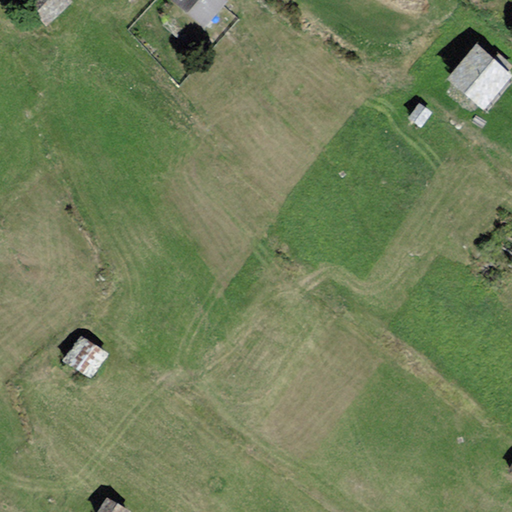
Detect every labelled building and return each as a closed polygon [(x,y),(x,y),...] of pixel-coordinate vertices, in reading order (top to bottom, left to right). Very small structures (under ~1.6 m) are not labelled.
[(45,27),(71,3),(67,0),(24,0),(22,2),(45,27)] [(224,1),(222,0),(166,0),(164,4),(201,32),(224,1)] [(511,77),(511,76),(474,45),(445,79),(483,111),(511,77)] [(429,114),(415,105),(404,121),(418,131),(429,114)] [(105,355),(74,336),(58,362),(89,381),(105,355)] [(125,511),(104,502),(99,511),(125,511)]
